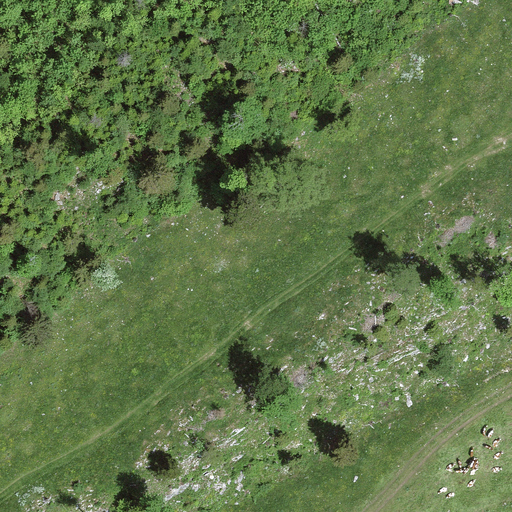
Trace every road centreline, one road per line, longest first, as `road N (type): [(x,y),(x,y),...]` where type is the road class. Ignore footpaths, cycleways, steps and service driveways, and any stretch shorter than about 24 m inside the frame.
road 1 (track): [(0,491),(76,449),(511,143)]
road 2 (track): [(511,388),(428,445),(367,511)]
